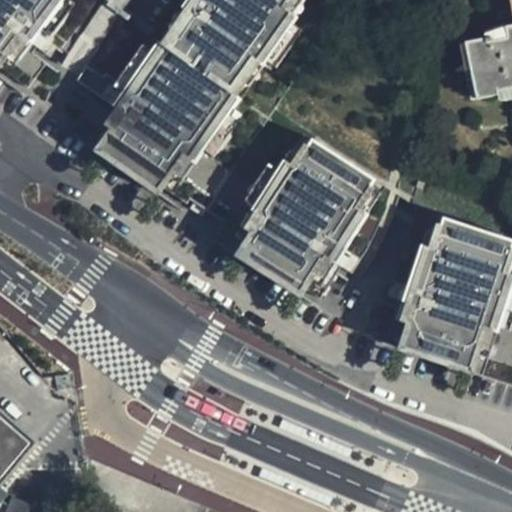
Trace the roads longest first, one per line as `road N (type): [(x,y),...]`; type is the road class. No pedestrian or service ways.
road 1 (primary): [(511,493),(150,316)]
road 2 (primary): [(0,211),(150,316)]
